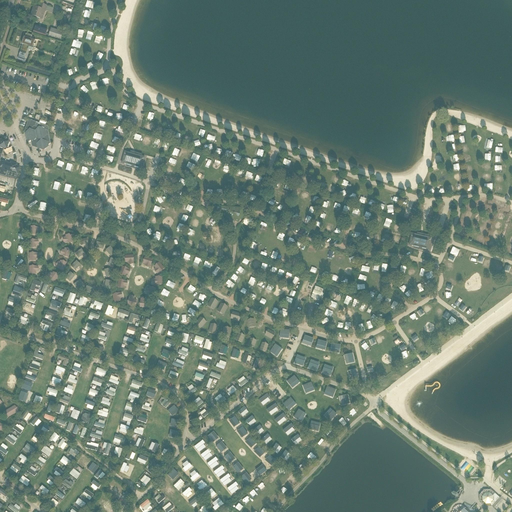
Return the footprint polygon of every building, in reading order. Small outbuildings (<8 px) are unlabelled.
[(47,6),(45,5),(40,3),(38,8),(34,7),(31,16),(42,20),(47,6)] [(89,28),(95,30),(98,23),(92,21),(89,28)] [(36,26),(33,32),(45,36),(46,33),(47,30),(36,26)] [(49,34),(48,37),(60,41),(63,32),(51,28),(49,34)] [(80,38),(84,33),(79,29),(75,34),(80,38)] [(35,41),(31,39),(32,36),(26,34),(25,37),(24,37),(21,44),(22,45),(19,56),(25,58),(28,50),(34,52),(35,50),(37,51),(37,49),(33,48),(35,41)] [(25,133),(26,140),(31,141),(32,147),(37,149),(44,151),(49,146),(49,145),(51,143),(48,131),(50,127),(29,119),(24,133),(25,133)] [(213,141),(215,136),(208,133),(206,138),(213,141)] [(0,158),(0,159),(4,148),(5,149),(7,148),(9,142),(8,140),(6,140),(2,139),(1,139),(0,141),(0,140),(0,168),(2,169),(8,171),(7,171),(6,176),(16,179),(17,175),(18,175),(19,170),(20,168),(20,167),(16,166),(17,165),(11,163),(10,166),(0,162),(0,158)] [(138,168),(138,169),(142,169),(145,157),(140,155),(140,154),(130,151),(130,153),(125,151),(121,164),(124,164),(125,164),(131,166),(127,165),(126,167),(136,169),(136,168),(135,167),(138,168)] [(0,197),(0,201),(1,202),(0,205),(5,206),(5,203),(8,204),(9,199),(0,197)] [(219,206),(218,209),(227,216),(238,223),(242,217),(242,208),(230,207),(219,206)] [(61,237),(61,243),(71,243),(71,234),(65,234),(64,237),(61,237)] [(429,251),(432,239),(424,237),(422,236),(422,237),(411,234),(408,246),(418,248),(418,249),(420,249),(429,251)] [(37,239),(29,239),(29,247),(37,247),(37,239)] [(59,254),(63,256),(65,252),(68,254),(70,250),(64,247),(61,253),(60,252),(59,254)] [(82,249),(74,252),(77,258),(84,254),(82,249)] [(63,270),(66,263),(60,260),(56,267),(63,270)] [(29,265),(28,274),(37,274),(37,266),(29,265)] [(125,276),(128,268),(122,266),(119,274),(125,276)] [(109,268),(103,269),(105,277),(112,275),(109,268)] [(69,282),(74,275),(70,271),(64,278),(69,282)] [(17,274),(14,283),(18,284),(20,280),(24,281),(26,277),(17,274)] [(32,279),(28,290),(37,293),(41,282),(32,279)] [(76,289),(83,285),(79,280),(72,284),(76,289)] [(314,290),(315,290),(314,294),(312,294),(311,298),(319,301),(320,297),(322,298),(324,294),(322,293),(323,290),(315,286),(314,290)] [(53,288),(52,295),(62,297),(64,290),(53,288)] [(123,292),(116,294),(118,302),(125,300),(123,292)] [(67,302),(72,304),(75,294),(69,293),(67,302)] [(87,302),(88,299),(80,296),(77,304),(81,306),(83,300),(87,302)] [(8,301),(7,304),(12,306),(13,304),(18,305),(19,301),(8,297),(7,301),(8,301)] [(48,303),(54,305),(53,310),(58,312),(61,303),(50,299),(48,303)] [(91,304),(90,307),(100,310),(103,304),(94,301),(93,304),(91,304)] [(18,322),(28,326),(33,308),(24,305),(21,312),(24,313),(23,317),(20,316),(18,322)] [(104,315),(111,317),(114,311),(112,310),(113,307),(108,306),(104,315)] [(4,314),(10,317),(13,311),(7,308),(4,314)] [(72,314),(70,313),(71,310),(65,308),(62,314),(71,317),(72,314)] [(128,317),(129,312),(119,309),(116,316),(123,318),(124,316),(128,317)] [(44,318),(55,322),(57,314),(47,310),(44,318)] [(99,315),(89,312),(87,319),(91,320),(92,317),(98,319),(99,315)] [(59,324),(67,328),(69,322),(61,319),(59,324)] [(100,326),(108,329),(111,323),(103,319),(100,326)] [(43,331),(51,333),(53,323),(42,321),(41,324),(44,325),(43,331)] [(84,330),(93,333),(95,326),(86,323),(84,330)] [(57,328),(54,335),(64,339),(67,332),(57,328)] [(105,337),(106,334),(99,331),(96,338),(105,341),(107,337),(105,337)] [(35,346),(32,356),(43,360),(44,356),(38,354),(40,348),(35,346)] [(118,355),(127,356),(128,350),(120,348),(118,355)] [(62,365),(65,366),(67,360),(65,360),(66,356),(58,354),(56,358),(63,360),(62,365)] [(74,360),(70,369),(80,374),(82,370),(76,367),(78,362),(74,360)] [(31,361),(29,368),(38,370),(40,363),(31,361)] [(54,369),(58,370),(57,373),(64,375),(66,369),(55,366),(54,369)] [(96,367),(94,374),(104,377),(106,370),(96,367)] [(36,378),(30,375),(32,372),(27,370),(24,377),(35,381),(36,378)] [(77,381),(74,380),(75,377),(70,375),(68,381),(76,384),(77,381)] [(117,385),(119,379),(111,375),(108,381),(117,385)] [(49,384),(55,385),(55,384),(60,385),(62,379),(50,377),(49,384)] [(93,377),(91,384),(99,386),(101,380),(93,377)] [(65,385),(63,391),(71,394),(74,388),(65,385)] [(46,391),(48,392),(47,394),(56,397),(58,391),(47,387),(46,391)] [(105,393),(114,396),(116,389),(107,387),(105,393)] [(25,398),(22,397),(21,401),(29,404),(32,394),(28,393),(25,398)] [(32,403),(40,405),(43,398),(35,395),(32,403)] [(102,397),(100,403),(108,406),(110,400),(102,397)] [(83,405),(93,409),(95,403),(84,399),(83,405)] [(64,416),(66,407),(57,405),(55,413),(64,416)] [(102,411),(98,410),(97,415),(106,417),(108,409),(103,408),(102,411)] [(77,420),(80,412),(73,409),(70,417),(77,420)] [(89,424),(92,411),(90,411),(89,412),(83,410),(80,422),(89,424)] [(31,415),(26,411),(21,418),(26,421),(31,415)] [(122,420),(127,421),(126,425),(130,426),(132,415),(124,413),(122,420)] [(99,419),(98,422),(95,421),(93,425),(103,428),(105,422),(99,419)] [(48,431),(50,427),(43,422),(41,426),(48,431)] [(16,423),(12,429),(19,434),(24,429),(16,423)] [(70,423),(67,432),(71,433),(75,425),(70,423)] [(123,432),(123,430),(128,431),(129,426),(118,424),(117,431),(123,432)] [(96,430),(95,433),(91,432),(89,436),(100,439),(102,432),(96,430)] [(53,432),(49,440),(55,443),(59,436),(53,432)] [(12,445),(17,440),(9,433),(5,438),(12,445)] [(57,446),(63,450),(67,444),(64,442),(65,440),(62,438),(57,446)] [(85,448),(96,451),(98,445),(87,441),(85,448)] [(108,455),(111,445),(103,442),(102,447),(104,448),(103,454),(108,455)] [(26,443),(23,449),(32,455),(36,449),(26,443)] [(1,444),(0,445),(0,450),(5,454),(8,449),(1,444)] [(45,445),(41,450),(48,456),(52,451),(45,445)] [(72,447),(67,453),(74,458),(79,452),(72,447)] [(18,457),(21,459),(19,461),(24,464),(28,459),(20,454),(18,457)] [(39,456),(38,459),(36,458),(34,461),(42,467),(46,460),(39,456)] [(63,456),(59,462),(67,466),(70,460),(63,456)] [(83,464),(85,462),(81,458),(76,464),(84,470),(86,467),(83,464)] [(126,477),(130,465),(124,462),(119,475),(126,477)] [(9,469),(17,473),(20,468),(13,463),(9,469)] [(34,472),(36,470),(31,466),(27,472),(34,477),(36,474),(34,472)] [(59,477),(64,472),(56,466),(52,471),(59,477)] [(76,479),(80,474),(73,469),(69,474),(76,479)] [(26,486),(30,481),(23,476),(19,481),(26,486)] [(66,479),(62,484),(69,489),(72,484),(66,479)] [(90,485),(95,489),(98,483),(93,480),(90,485)] [(39,488),(42,490),(40,493),(44,495),(48,490),(41,485),(39,488)] [(85,489),(81,495),(90,500),(93,495),(85,489)] [(62,499),(64,496),(57,490),(54,493),(62,499)] [(485,493),(482,497),(482,501),(486,504),(490,504),(492,506),(499,498),(495,494),(493,496),(489,493),(485,493)] [(52,498),(48,503),(54,508),(58,503),(52,498)] [(82,508),(85,503),(78,498),(74,503),(82,508)] [(11,503),(7,507),(13,511),(18,511),(20,510),(11,503)]
